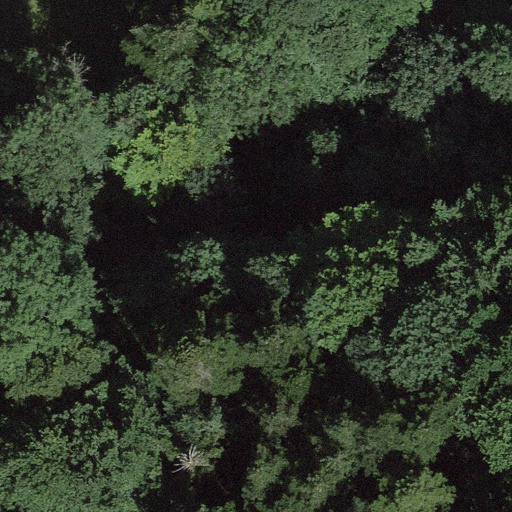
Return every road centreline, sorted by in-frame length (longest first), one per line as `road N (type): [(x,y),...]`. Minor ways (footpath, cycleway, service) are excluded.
road 1 (track): [(0,239),(56,289),(190,307),(394,252),(511,239)]
road 2 (track): [(185,0),(0,137)]
